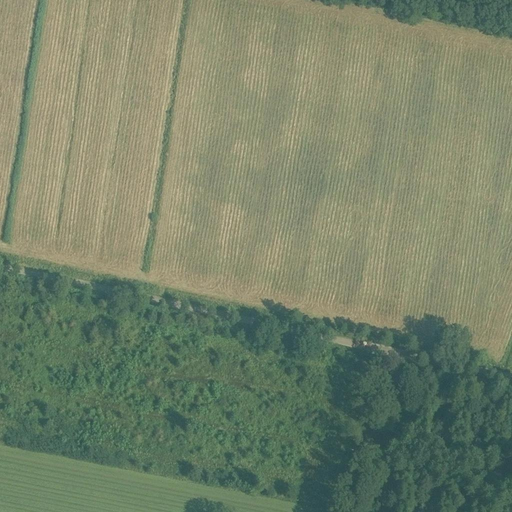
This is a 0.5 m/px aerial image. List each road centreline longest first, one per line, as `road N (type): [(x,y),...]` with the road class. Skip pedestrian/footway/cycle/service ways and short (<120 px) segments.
road 1 (unclassified): [(511,377),(0,267)]
road 2 (track): [(381,349),(347,511)]
